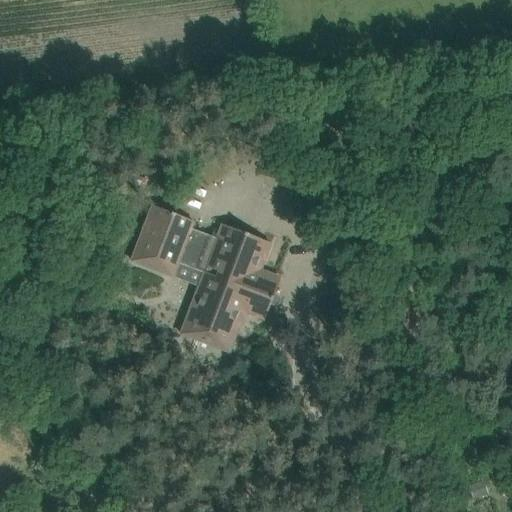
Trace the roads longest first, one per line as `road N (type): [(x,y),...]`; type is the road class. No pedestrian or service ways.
road 1 (track): [(354,511),(426,371),(511,277)]
road 2 (track): [(101,511),(0,375)]
